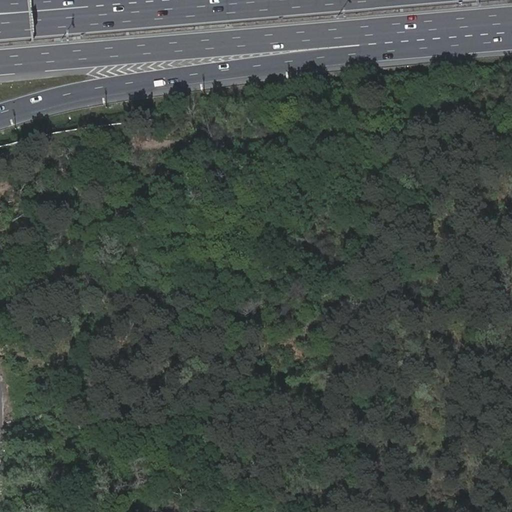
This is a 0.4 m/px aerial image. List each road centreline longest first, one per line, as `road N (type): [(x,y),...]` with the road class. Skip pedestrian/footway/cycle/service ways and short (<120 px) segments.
road 1 (motorway): [(0,113),(406,27)]
road 2 (motorway): [(0,61),(406,27)]
road 3 (motorway): [(333,0),(87,20)]
